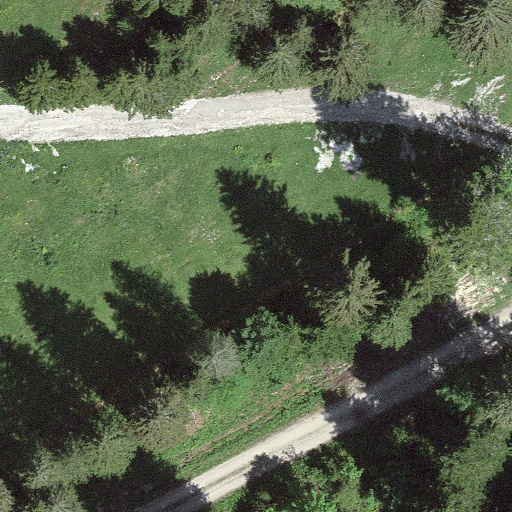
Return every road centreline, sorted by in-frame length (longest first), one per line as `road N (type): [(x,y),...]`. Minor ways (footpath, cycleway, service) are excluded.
road 1 (track): [(511,138),(456,111),(362,99),(178,119),(0,123)]
road 2 (track): [(511,321),(160,511)]
